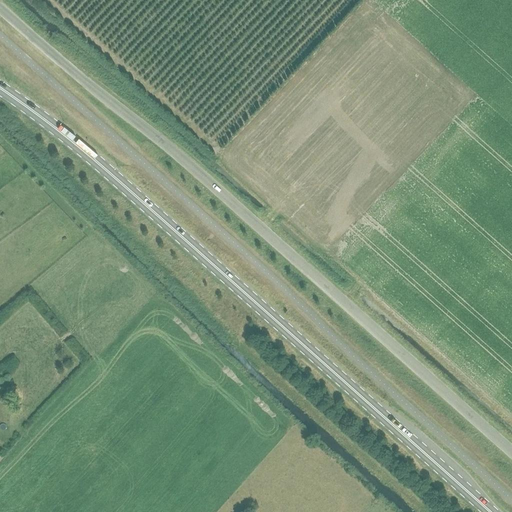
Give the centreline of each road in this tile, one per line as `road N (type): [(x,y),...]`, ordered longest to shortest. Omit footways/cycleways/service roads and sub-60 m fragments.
road 1 (unclassified): [(511,452),(177,152),(0,12)]
road 2 (primary): [(491,511),(67,136),(0,88)]
